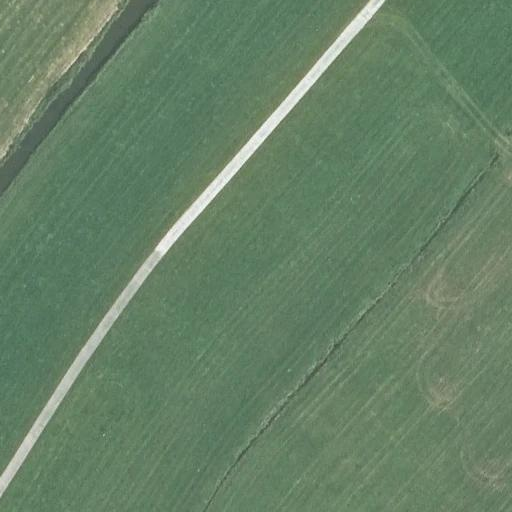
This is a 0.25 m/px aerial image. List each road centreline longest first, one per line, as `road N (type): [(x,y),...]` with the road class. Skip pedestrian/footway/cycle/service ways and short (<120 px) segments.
road 1 (track): [(381,0),(163,247),(0,493)]
road 2 (track): [(511,154),(371,11)]
